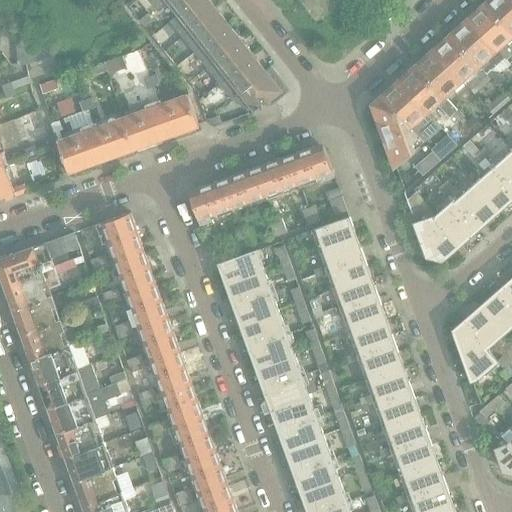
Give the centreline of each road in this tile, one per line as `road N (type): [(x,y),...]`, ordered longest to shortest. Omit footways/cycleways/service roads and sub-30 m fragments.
road 1 (residential): [(277,511),(157,176)]
road 2 (residential): [(424,308),(349,121),(332,104)]
road 3 (residential): [(492,511),(424,308)]
road 4 (residential): [(157,176),(332,104)]
road 5 (residential): [(60,511),(0,340)]
road 6 (residential): [(0,230),(157,176)]
road 7 (residential): [(332,104),(450,0)]
road 8 (residential): [(332,104),(246,0)]
